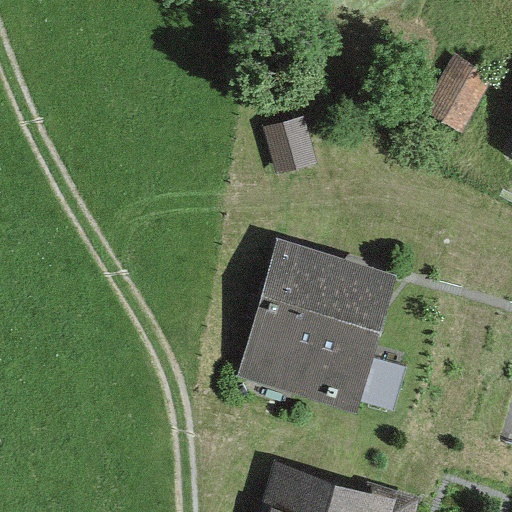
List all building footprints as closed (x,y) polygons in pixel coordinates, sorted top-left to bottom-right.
[(457,57),(427,111),(466,132),(496,78),(457,57)] [(306,118),(266,128),(277,173),(318,163),(306,118)] [(398,274),(279,239),(238,377),(357,412),(360,401),(373,359),(398,274)] [(406,368),(373,359),(360,401),(393,411),(406,368)] [(363,493),(280,463),(262,511),(418,511),(423,499),(368,479),(363,493)]
